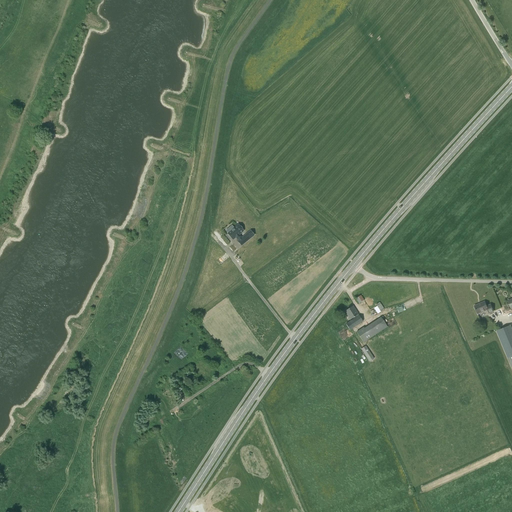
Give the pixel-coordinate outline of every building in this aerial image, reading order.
[(240,226),(235,220),(224,230),(230,236),(233,233),(236,237),(235,238),(239,241),(244,236),(240,233),(239,234),(236,231),(240,226)] [(359,304),(364,301),(361,295),(355,299),(359,304)] [(408,301),(410,306),(418,303),(415,298),(408,301)] [(380,302),(376,304),(380,311),(384,309),(380,302)] [(489,314),(494,312),(491,305),(487,306),(485,302),(475,306),(478,314),(488,310),(489,314)] [(350,320),(359,314),(353,306),(344,312),(350,320)] [(358,315),(345,324),(350,330),(363,322),(358,315)] [(381,317),(364,328),(363,327),(356,332),(363,343),(370,338),(387,327),(381,317)] [(497,331),(511,369),(511,329),(510,325),(497,331)] [(369,362),(374,358),(366,346),(361,349),(369,362)]
